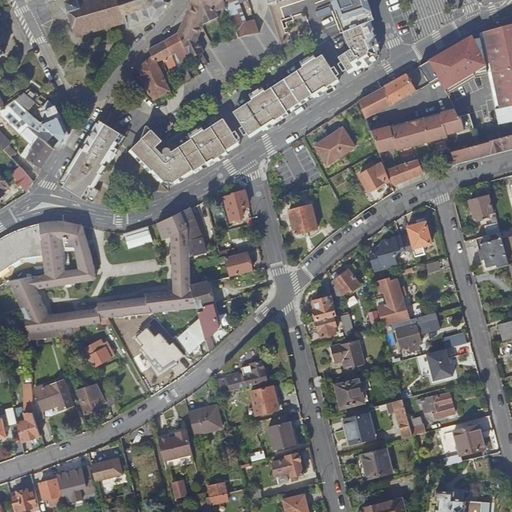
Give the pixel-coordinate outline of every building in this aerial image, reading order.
[(77,37),(120,25),(127,23),(129,27),(131,27),(131,25),(153,18),(157,16),(160,14),(163,11),(165,8),(166,5),(170,5),(171,2),(167,1),(166,0),(76,0),(75,0),(74,0),(67,0),(68,2),(67,3),(69,11),(68,12),(68,14),(70,13),(74,26),(72,27),(73,29),(74,29),(77,37)] [(219,11),(227,8),(224,0),(193,0),(180,34),(192,59),(204,52),(203,51),(204,51),(197,39),(205,26),(221,18),(219,11)] [(237,0),(224,0),(227,8),(239,38),(247,35),(259,33),(255,20),(246,23),(237,0)] [(367,0),(332,0),(343,32),(369,22),(374,19),(369,4),(367,0)] [(375,36),(369,22),(343,32),(349,46),(351,50),(339,57),(349,74),(362,66),(363,69),(364,69),(368,66),(368,67),(374,64),(373,63),(377,60),(377,59),(376,57),(378,51),(380,51),(381,51),(379,46),(380,45),(378,40),(376,40),(375,36)] [(511,107),(511,25),(486,33),(490,52),(503,109),(511,107)] [(486,33),(481,34),(485,55),(490,52),(486,33)] [(192,60),(192,59),(180,34),(177,35),(165,41),(172,58),(178,56),(181,62),(181,63),(183,64),(192,60)] [(487,63),(485,55),(481,34),(476,35),(419,65),(429,81),(438,75),(445,88),(487,63)] [(176,64),(172,58),(165,41),(149,50),(153,57),(156,64),(165,59),(170,68),(176,65),(176,64)] [(322,55),(316,59),(297,72),(271,88),(265,92),(245,105),(233,112),(247,135),(250,138),(266,127),(268,130),(273,127),(271,124),(317,95),(319,97),(324,94),(322,91),(339,81),(322,55)] [(176,64),(181,62),(178,56),(172,58),(176,64)] [(170,92),(165,80),(160,71),(156,64),(153,57),(139,69),(154,100),(170,92)] [(165,68),(160,71),(165,80),(170,78),(165,68)] [(360,102),(366,118),(390,107),(417,92),(409,77),(408,75),(360,102)] [(175,89),(170,78),(165,80),(170,92),(175,89)] [(16,100),(5,107),(6,108),(0,112),(0,115),(30,143),(33,147),(40,139),(45,142),(45,141),(48,143),(54,134),(61,140),(65,144),(70,135),(61,114),(60,114),(56,106),(48,110),(41,113),(45,121),(42,123),(29,111),(43,96),(31,88),(16,100)] [(456,110),(443,113),(444,115),(426,120),(409,124),(392,128),(392,126),(371,131),(379,152),(397,148),(398,150),(415,146),(432,142),(449,138),(449,135),(466,131),(463,117),(461,118),(456,110)] [(161,184),(162,183),(163,181),(174,183),(175,185),(179,183),(180,184),(185,180),(188,177),(189,177),(207,165),(209,168),(219,161),(220,162),(225,159),(225,157),(229,155),(227,153),(240,145),(238,141),(223,119),(204,131),(201,126),(188,134),(191,139),(179,147),(172,151),(170,152),(170,150),(170,149),(168,148),(167,148),(165,148),(164,150),(163,151),(164,153),(163,154),(156,147),(162,141),(147,125),(146,126),(142,140),(130,151),(150,173),(151,172),(161,184)] [(98,124),(95,129),(107,136),(104,141),(105,142),(102,145),(112,152),(113,153),(117,154),(119,151),(118,150),(116,149),(118,145),(121,146),(126,137),(101,122),(100,125),(98,124)] [(92,133),(104,141),(107,136),(95,129),(92,133)] [(344,129),(317,148),(330,166),(356,147),(344,129)] [(12,144),(0,131),(0,145),(12,158),(17,153),(9,146),(12,144)] [(92,133),(76,159),(103,175),(107,168),(105,166),(107,162),(110,163),(111,164),(114,160),(118,155),(117,154),(113,153),(112,152),(102,145),(105,142),(104,141),(92,133)] [(511,148),(511,136),(503,139),(491,142),(480,145),(454,152),(457,163),(511,148)] [(55,149),(48,143),(45,141),(45,142),(40,139),(33,147),(35,149),(28,160),(37,165),(34,171),(39,175),(55,149)] [(21,156),(28,160),(35,149),(33,147),(30,143),(21,156)] [(95,188),(103,175),(76,159),(60,184),(86,201),(87,201),(88,199),(89,200),(91,200),(93,199),(95,198),(96,196),(97,194),(97,192),(97,190),(95,188)] [(387,170),(393,186),(424,174),(420,161),(419,161),(402,166),(387,170)] [(361,176),(371,193),(387,183),(378,166),(361,176)] [(34,183),(22,170),(18,173),(31,188),(34,183)] [(0,198),(5,193),(3,191),(8,185),(0,177),(0,198)] [(249,207),(245,192),(234,195),(234,196),(226,199),(231,221),(236,220),(237,223),(243,222),(242,218),(244,218),(242,208),(249,207)] [(472,202),(476,219),(496,215),(491,197),(472,202)] [(291,212),(296,235),(320,230),(314,206),(291,212)] [(203,239),(201,233),(194,217),(191,210),(191,209),(182,212),(182,213),(187,228),(189,258),(206,253),(203,239)] [(190,267),(189,258),(187,228),(182,213),(158,223),(163,240),(172,237),(174,257),(174,276),(168,276),(168,291),(145,294),(145,298),(99,304),(99,306),(95,310),(48,315),(38,289),(94,280),(96,278),(94,268),(95,268),(89,247),(92,247),(93,244),(92,241),(90,240),(87,240),(86,237),(90,236),(92,228),(77,225),(65,222),(71,243),(77,242),(78,249),(80,260),(79,260),(81,271),(65,273),(46,276),(11,282),(22,307),(29,333),(57,330),(69,328),(100,324),(99,319),(106,318),(126,315),(134,314),(164,311),(174,310),(196,308),(191,287),(190,278),(190,267)] [(194,217),(201,233),(204,232),(197,216),(194,217)] [(2,240),(0,241),(0,274),(23,260),(43,257),(46,276),(65,273),(62,249),(78,249),(77,242),(71,243),(65,222),(55,223),(31,228),(15,233),(2,240)] [(411,236),(417,258),(427,255),(425,246),(433,244),(427,223),(409,228),(411,236)] [(126,233),(124,233),(129,249),(153,242),(148,226),(126,233)] [(487,272),(511,266),(503,235),(479,241),(485,266),(487,272)] [(418,261),(417,258),(411,236),(403,238),(384,242),(385,246),(380,252),(372,254),(377,271),(398,266),(418,261)] [(253,272),(248,252),(226,258),(231,277),(253,272)] [(440,261),(425,265),(428,274),(442,270),(440,261)] [(352,291),(353,292),(362,286),(350,271),(336,283),(346,295),(352,291)] [(191,287),(202,285),(199,276),(190,278),(191,287)] [(385,328),(397,324),(411,321),(406,305),(403,296),(400,288),(398,280),(391,282),(390,279),(379,283),(382,292),(386,294),(388,302),(390,301),(391,305),(386,307),(386,306),(379,308),(385,328)] [(196,309),(213,304),(208,283),(202,285),(191,287),(196,308),(196,309)] [(335,317),(343,315),(338,296),(316,302),(318,310),(315,311),(318,322),(335,317)] [(213,304),(196,309),(199,317),(200,320),(205,340),(209,354),(215,349),(209,338),(215,333),(215,332),(214,330),(219,328),(220,331),(223,330),(219,315),(216,316),(213,304)] [(164,311),(134,314),(138,320),(139,322),(152,321),(152,322),(165,321),(175,320),(175,319),(199,317),(196,309),(196,308),(174,310),(164,311)] [(126,315),(106,318),(109,323),(110,325),(140,323),(139,322),(138,320),(134,314),(126,315)] [(335,317),(318,322),(321,331),(322,331),(323,337),(338,333),(336,327),(338,326),(335,317)] [(182,360),(205,340),(200,320),(178,339),(176,337),(168,344),(182,360)] [(412,346),(420,344),(424,343),(419,324),(414,325),(413,320),(411,321),(397,324),(403,348),(412,346)] [(506,342),(511,339),(511,322),(501,326),(506,342)] [(76,341),(69,328),(57,330),(62,345),(76,341)] [(57,330),(29,333),(30,340),(59,337),(57,330)] [(455,348),(466,345),(464,337),(453,340),(455,348)] [(350,375),(367,371),(358,340),(331,348),(335,361),(344,359),(347,369),(348,369),(350,375)] [(103,344),(102,341),(82,352),(87,360),(90,358),(95,367),(115,355),(108,342),(103,344)] [(448,350),(429,355),(436,381),(455,376),(448,350)] [(221,394),(269,382),(264,362),(252,365),(252,366),(243,368),(245,376),(240,377),(240,375),(232,377),(232,378),(218,382),(221,394)] [(367,390),(370,390),(367,379),(338,386),(343,408),(370,401),(367,390)] [(33,413),(37,422),(46,419),(43,411),(60,405),(62,410),(74,406),(65,381),(45,388),(44,386),(35,389),(39,399),(33,401),(33,411),(33,413)] [(100,404),(107,402),(103,394),(98,384),(94,386),(79,391),(78,391),(86,415),(102,409),(100,404)] [(274,387),(251,393),(257,416),(280,410),(274,387)] [(107,402),(109,407),(117,403),(111,390),(103,394),(107,402)] [(221,395),(223,404),(242,399),(239,390),(221,395)] [(433,412),(434,417),(435,420),(456,415),(451,395),(438,398),(438,397),(427,399),(427,400),(418,402),(419,406),(423,405),(426,414),(430,413),(433,412)] [(414,437),(412,429),(405,403),(404,400),(395,402),(405,439),(414,437)] [(8,408),(11,423),(16,422),(14,407),(8,408)] [(190,414),(195,436),(223,430),(217,407),(190,414)] [(42,437),(37,422),(33,413),(33,411),(24,411),(27,421),(18,424),(22,443),(42,437)] [(347,421),(353,445),(377,439),(371,415),(347,421)] [(424,425),(412,429),(414,437),(426,433),(424,425)] [(486,437),(482,438),(479,425),(448,434),(454,459),(489,450),(486,437)] [(292,427),(275,431),(281,451),(289,449),(288,445),(297,443),(292,427)] [(177,434),(177,435),(178,438),(171,439),(170,437),(159,440),(165,462),(193,455),(187,431),(177,434)] [(153,445),(131,450),(143,499),(165,494),(153,445)] [(388,450),(364,456),(370,480),(394,474),(388,450)] [(287,457),(288,461),(275,464),(278,475),(286,473),(286,475),(292,473),(293,478),(305,475),(299,454),(287,457)] [(489,456),(474,460),(479,480),(495,476),(489,456)] [(100,464),(104,480),(124,475),(120,459),(100,464)] [(97,482),(104,480),(100,464),(92,466),(97,482)] [(58,476),(62,494),(65,506),(84,501),(83,497),(99,493),(95,479),(93,480),(90,467),(58,476)] [(62,496),(57,480),(41,485),(44,494),(47,493),(49,500),(62,496)] [(184,481),(174,484),(178,499),(188,497),(184,481)] [(210,488),(212,496),(228,493),(226,484),(210,488)] [(34,511),(41,510),(39,500),(36,490),(29,491),(29,490),(19,493),(19,494),(12,496),(15,511),(22,511),(33,509),(34,511)] [(249,502),(263,499),(261,490),(247,494),(249,502)] [(464,491),(453,490),(452,493),(436,491),(435,501),(438,501),(438,506),(435,506),(433,511),(480,511),(481,503),(463,501),(464,491)] [(308,511),(305,497),(284,502),(287,511),(308,511)] [(405,511),(402,497),(365,506),(366,511),(405,511)]
